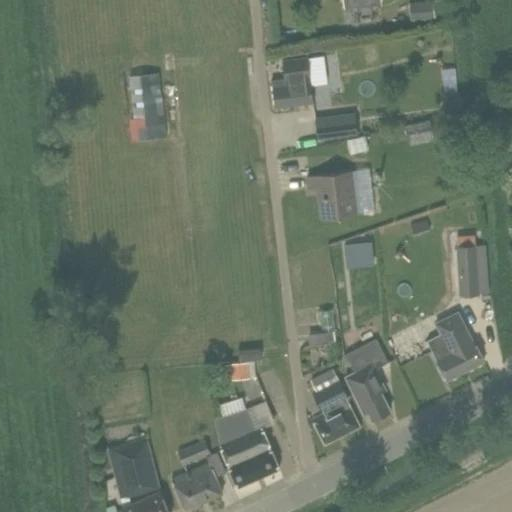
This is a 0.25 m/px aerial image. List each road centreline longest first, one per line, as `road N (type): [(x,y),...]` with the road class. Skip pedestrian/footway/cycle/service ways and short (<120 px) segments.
road 1 (residential): [(307,493),(253,0)]
road 2 (secondary): [(307,493),(511,384)]
